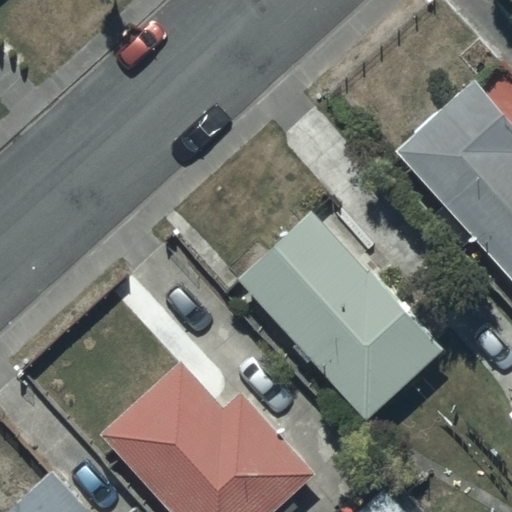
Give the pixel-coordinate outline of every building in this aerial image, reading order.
[(511,118),(476,79),(399,150),(511,273),(511,118)] [(445,352),(314,211),(240,279),(372,421),(445,352)] [(227,406),(185,360),(102,434),(172,511),(274,511),(317,474),(243,392),(227,406)] [(410,511),(388,487),(359,511),(410,511)] [(26,511),(17,502),(5,511),(26,511)]
